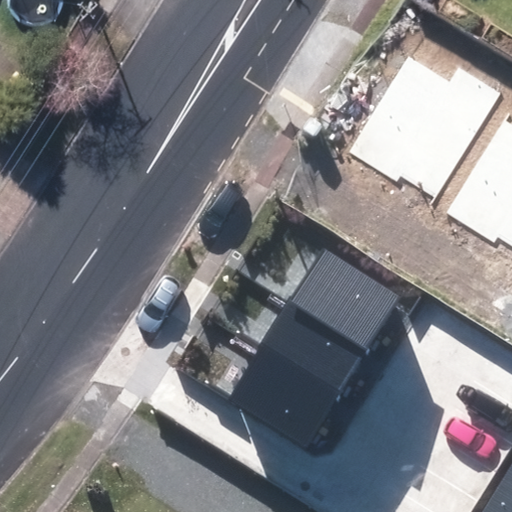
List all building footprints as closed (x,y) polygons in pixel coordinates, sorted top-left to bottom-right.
[(450,82),(408,55),(348,151),(397,181),(401,174),(437,197),(502,93),(460,67),(450,82)] [(511,123),(505,119),(446,212),(494,243),(498,236),(511,244),(511,123)] [(325,249),(291,303),(368,350),(401,296),(325,249)] [(287,300),(260,345),(340,394),(368,350),(291,303),(287,300)] [(227,399),(307,448),(340,394),(260,345),(227,399)] [(511,511),(511,460),(479,511),(511,511)]
